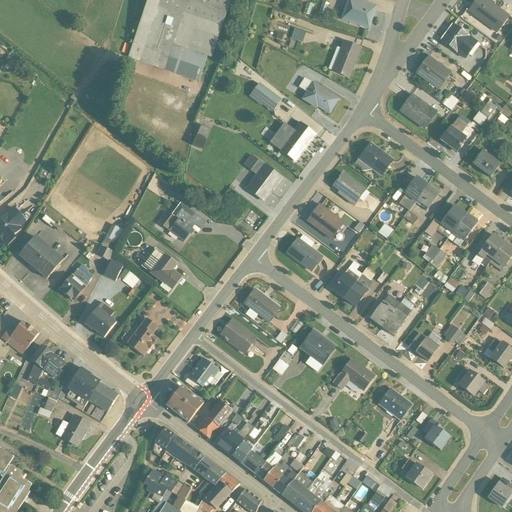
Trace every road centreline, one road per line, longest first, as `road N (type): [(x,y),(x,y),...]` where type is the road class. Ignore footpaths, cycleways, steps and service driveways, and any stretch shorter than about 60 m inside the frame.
road 1 (unclassified): [(192,336),(427,511)]
road 2 (residential): [(485,435),(252,258)]
road 3 (residential): [(142,401),(0,282)]
road 4 (residential): [(511,223),(363,112)]
road 5 (residential): [(363,112),(252,258)]
road 6 (residential): [(273,500),(142,401)]
road 7 (unclassified): [(60,511),(142,401)]
